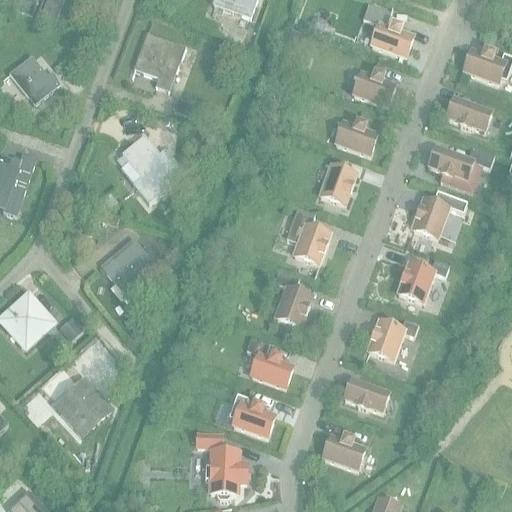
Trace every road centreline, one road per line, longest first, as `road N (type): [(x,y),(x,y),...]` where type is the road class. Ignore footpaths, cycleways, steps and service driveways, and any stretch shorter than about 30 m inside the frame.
road 1 (unclassified): [(290,511),(279,461),(448,0)]
road 2 (unclassified): [(133,368),(33,249)]
